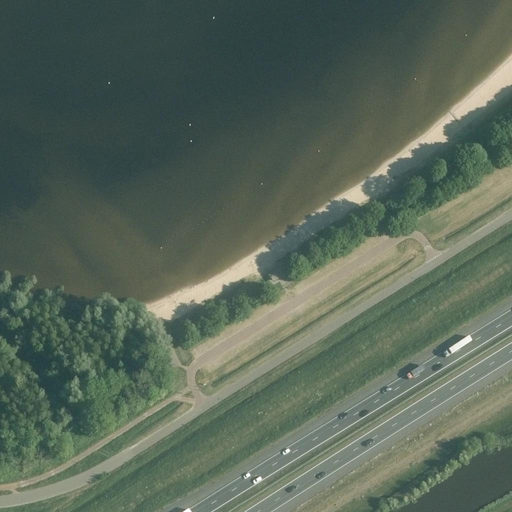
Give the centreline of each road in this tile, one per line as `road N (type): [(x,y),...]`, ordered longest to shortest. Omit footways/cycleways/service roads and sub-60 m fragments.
road 1 (unclassified): [(511,213),(118,463)]
road 2 (motorway): [(511,315),(195,511)]
road 3 (motorway): [(262,511),(511,354)]
road 4 (unclassified): [(0,503),(46,495),(118,463)]
